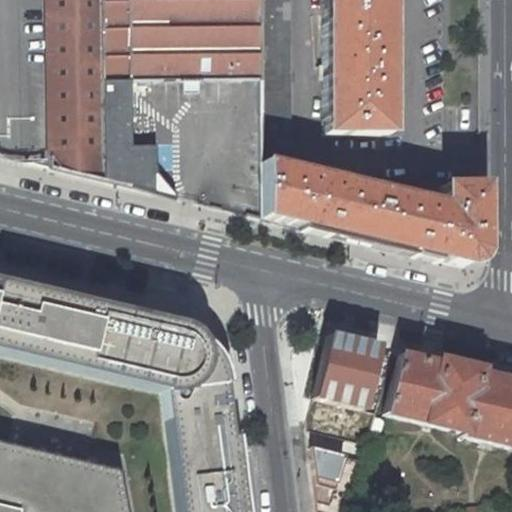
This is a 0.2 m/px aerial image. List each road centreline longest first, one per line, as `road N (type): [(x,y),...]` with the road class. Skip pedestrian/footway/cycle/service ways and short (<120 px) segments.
road 1 (primary): [(259,271),(0,208)]
road 2 (primary): [(510,330),(259,271)]
road 3 (residential): [(290,511),(259,271)]
road 4 (unclassified): [(507,0),(508,234)]
